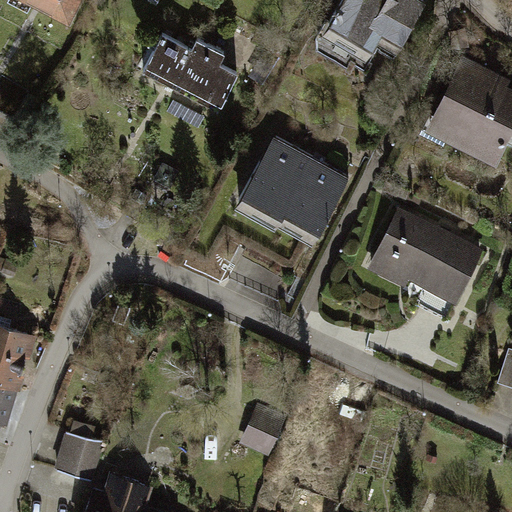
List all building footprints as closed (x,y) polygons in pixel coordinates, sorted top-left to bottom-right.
[(80,0),(26,0),(69,22),(80,0)] [(345,0),(331,26),(367,45),(377,28),(401,41),(423,0),(345,0)] [(190,49),(163,34),(147,64),(218,101),(233,72),(218,64),(224,53),(196,38),(190,49)] [(511,124),(511,80),(464,56),(430,125),(496,157),(511,124)] [(350,174),(274,137),(244,198),(320,235),(350,174)] [(480,244),(398,207),(373,263),(455,299),(480,244)] [(35,335),(0,323),(0,378),(20,385),(35,335)] [(511,350),(511,351),(503,384),(511,386),(511,350)] [(15,389),(0,384),(0,420),(5,422),(15,389)] [(286,417),(260,407),(247,440),(273,450),(286,417)] [(72,430),(105,440),(108,428),(76,418),(72,430)] [(106,446),(67,433),(55,467),(94,481),(106,446)] [(106,492),(91,487),(82,511),(166,511),(148,505),(154,487),(112,473),(106,492)] [(337,511),(342,496),(303,483),(293,511),(337,511)]
